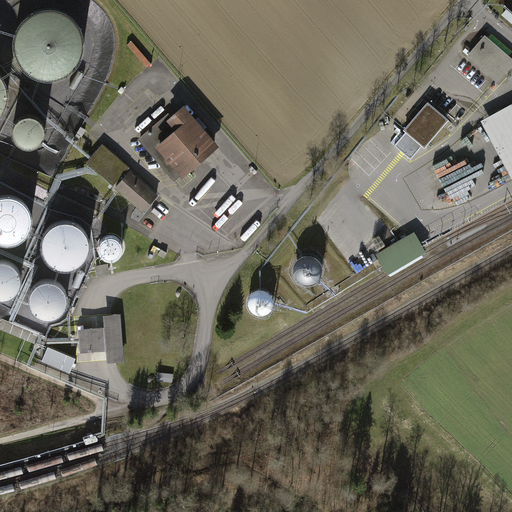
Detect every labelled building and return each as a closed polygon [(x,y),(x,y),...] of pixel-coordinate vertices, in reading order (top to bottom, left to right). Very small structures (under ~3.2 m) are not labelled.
[(71,11),(61,6),(49,3),(38,5),(28,10),(20,18),(14,28),(13,39),(15,51),(21,62),(30,70),(41,74),(54,74),(65,70),(75,63),(81,53),(84,41),(83,30),(78,20),(71,11)] [(511,58),(483,37),(468,57),(498,79),(511,59),(511,58)] [(425,98),(400,129),(423,147),(448,116),(425,98)] [(427,169),(450,212),(511,179),(511,99),(479,118),(489,136),(427,169)] [(169,128),(150,144),(176,176),(214,146),(180,103),(162,118),(169,128)] [(41,119),(36,115),(31,114),(26,114),(21,116),(17,120),(14,125),(13,130),(14,135),(17,139),(20,143),(25,145),(30,146),(35,145),(39,142),(43,139),(45,134),(45,128),(44,123),(41,119)] [(86,164),(141,210),(157,191),(102,145),(86,164)] [(22,196),(15,192),(8,191),(0,192),(0,237),(3,239),(11,239),(19,236),(26,231),(30,224),(32,216),(31,208),(27,201),(22,196)] [(83,224),(77,219),(69,217),(61,217),(53,220),(47,226),(43,233),(42,241),(43,248),(47,254),(52,259),(59,263),(66,264),(73,263),(80,259),(85,254),(89,247),(89,239),(87,231),(83,224)] [(422,226),(385,246),(395,264),(432,244),(422,226)] [(123,242),(122,238),(119,235),(116,232),(112,231),(108,231),(104,233),(101,235),(98,239),(97,243),(98,248),(100,252),(103,255),(107,257),(112,257),(116,256),(120,253),(122,250),(123,246),(123,242)] [(320,265),(318,261),(316,257),(312,254),(307,253),(303,253),(298,255),(294,257),(292,262),(290,267),(291,272),(293,276),(297,280),(302,282),(307,283),(312,281),(316,278),(319,274),(320,270),(320,265)] [(13,262),(8,259),(2,258),(0,257),(0,294),(4,295),(11,293),(16,289),(19,284),(20,278),(20,272),(17,266),(13,262)] [(68,291),(66,286),(62,281),(57,277),(51,275),(45,275),(39,277),(34,281),(30,287),(29,293),(29,300),(32,306),(37,311),(44,314),(50,315),(57,313),(63,309),(66,304),(68,298),(68,291)] [(271,302),(271,298),(269,293),(265,290),(261,288),(257,288),(252,289),(249,292),(246,295),(245,299),(245,303),(246,307),(249,310),(252,313),(256,314),(260,314),(264,313),(267,310),(270,306),(271,302)] [(98,326),(78,327),(80,351),(100,349),(106,349),(106,361),(124,360),(121,312),(104,313),(104,325),(98,326)] [(72,368),(78,353),(49,343),(44,358),(72,368)]
